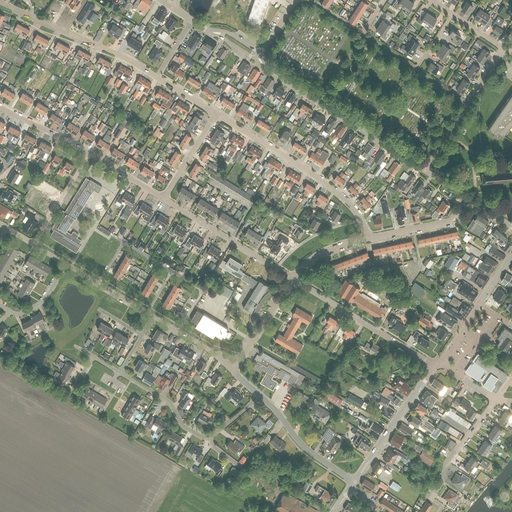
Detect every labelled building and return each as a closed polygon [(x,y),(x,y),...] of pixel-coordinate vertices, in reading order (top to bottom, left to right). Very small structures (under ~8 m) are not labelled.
[(73,0),(70,6),(76,10),(81,0),(73,0)] [(120,0),(125,3),(123,7),(126,8),(126,9),(128,10),(132,5),(129,3),(131,0),(120,0)] [(137,1),(133,5),(145,13),(152,3),(151,2),(152,1),(149,0),(141,0),(140,2),(137,1)] [(254,0),(249,16),(248,20),(251,21),(250,23),(255,25),(256,23),(261,24),(269,0),(254,0)] [(351,0),(350,0),(349,1),(354,5),(354,4),(358,6),(356,10),(355,10),(361,14),(364,9),(359,5),(359,4),(356,2),(351,0)] [(358,0),(361,1),(359,4),(359,5),(364,9),(368,4),(362,0),(358,0)] [(396,0),(395,0),(392,6),(397,10),(400,6),(403,8),(408,0),(400,0),(399,2),(396,0)] [(408,0),(403,8),(406,10),(404,13),(408,16),(412,11),(410,9),(414,3),(408,0)] [(117,4),(112,1),(109,6),(113,9),(117,4)] [(79,16),(78,18),(85,22),(87,18),(92,21),(96,14),(92,12),(95,6),(90,3),(88,2),(79,16)] [(471,4),(467,2),(462,10),(467,14),(469,10),(472,12),(477,5),(472,2),(471,4)] [(475,11),(475,12),(477,13),(474,18),(476,20),(477,19),(479,21),(485,13),(482,11),(484,8),(479,5),(475,11)] [(352,7),(351,9),(354,12),(352,15),(358,19),(361,14),(355,10),(356,10),(352,7)] [(156,16),(151,23),(155,25),(157,26),(159,23),(160,24),(167,13),(166,12),(167,11),(163,9),(162,10),(160,9),(156,16)] [(482,23),(481,23),(484,25),(492,12),(490,11),(488,14),(485,13),(479,21),(482,23)] [(420,16),(417,22),(421,25),(423,22),(426,24),(432,16),(426,12),(422,18),(420,16)] [(10,17),(5,15),(5,16),(0,13),(0,21),(2,22),(3,19),(5,20),(6,18),(9,19),(10,17)] [(349,13),(348,14),(351,17),(348,21),(354,25),(358,19),(352,15),(349,13)] [(432,16),(426,24),(429,26),(427,29),(432,32),(435,27),(433,25),(437,19),(432,16)] [(493,24),(496,26),(493,31),(499,35),(502,30),(500,28),(504,21),(498,17),(493,24)] [(171,31),(177,22),(171,18),(165,27),(171,31)] [(111,26),(108,32),(113,36),(113,35),(118,27),(119,27),(116,25),(117,23),(113,20),(109,25),(111,26)] [(383,20),(379,25),(388,31),(390,28),(393,30),(396,25),(390,21),(389,24),(383,20)] [(15,29),(14,32),(16,33),(18,30),(21,32),(24,27),(18,23),(15,28),(15,29)] [(379,25),(376,30),(382,34),(380,37),(385,40),(389,36),(386,34),(388,31),(379,25)] [(24,27),(21,32),(25,34),(23,37),(25,38),(27,35),(30,30),(24,27)] [(118,27),(113,35),(118,38),(121,33),(124,34),(127,29),(125,28),(123,30),(118,27)] [(456,33),(452,30),(448,35),(454,39),(452,42),(459,46),(462,41),(458,38),(460,35),(461,34),(457,32),(456,33)] [(137,41),(136,40),(133,38),(136,34),(134,33),(131,37),(132,37),(128,44),(133,47),(137,41)] [(35,39),(33,42),(35,44),(37,40),(40,42),(43,37),(37,34),(34,39),(35,39)] [(194,49),(200,40),(201,38),(195,34),(193,37),(192,37),(187,45),(188,46),(186,49),(191,52),(193,49),(194,49)] [(410,35),(407,39),(410,41),(408,44),(416,50),(420,44),(414,41),(415,38),(410,35)] [(133,47),(138,51),(143,44),(138,41),(141,38),(139,36),(136,40),(137,41),(133,47)] [(43,37),(40,42),(44,44),(42,48),(44,49),(46,46),(47,46),(50,41),(43,37)] [(211,51),(216,44),(207,38),(202,45),(211,51)] [(155,47),(149,57),(156,61),(163,52),(158,49),(160,47),(162,43),(156,40),(154,43),(157,45),(156,47),(155,47)] [(56,47),(54,50),(56,51),(58,48),(62,50),(64,45),(58,42),(55,46),(56,47)] [(403,45),(400,50),(405,53),(407,51),(413,55),(416,50),(408,44),(406,47),(403,45)] [(443,44),(440,49),(448,54),(450,51),(453,53),(456,48),(450,45),(449,47),(443,44)] [(64,45),(62,50),(65,52),(64,55),(66,56),(67,53),(68,53),(71,48),(64,45)] [(209,54),(211,51),(202,45),(200,49),(209,54)] [(481,45),(479,47),(483,50),(480,54),(487,58),(490,53),(484,48),(481,45)] [(222,60),(227,53),(226,52),(227,51),(223,48),(222,50),(221,49),(217,56),(222,60)] [(77,54),(75,57),(77,59),(79,55),(82,57),(85,53),(79,49),(76,54),(77,54)] [(440,49),(436,54),(442,58),(440,60),(446,64),(449,59),(446,57),(448,54),(440,49)] [(85,53),(82,57),(86,59),(84,63),(86,64),(88,61),(89,61),(91,56),(85,53)] [(474,56),(473,57),(476,60),(477,59),(483,63),(487,58),(480,54),(477,58),(474,56)] [(204,64),(207,59),(202,56),(199,61),(204,64)] [(212,56),(205,66),(207,68),(214,58),(212,56)] [(97,62),(96,65),(98,66),(100,63),(103,65),(106,60),(100,57),(97,61),(97,62)] [(194,62),(186,57),(183,62),(191,67),(194,62)] [(106,60),(103,65),(107,67),(105,70),(107,71),(109,68),(112,64),(106,60)] [(243,63),(238,70),(245,76),(251,68),(249,67),(250,66),(244,61),(243,63)] [(471,61),(469,63),(473,65),(470,69),(476,73),(480,68),(474,64),(474,63),(471,61)] [(174,63),(172,66),(169,71),(175,75),(178,70),(180,66),(174,63)] [(431,71),(431,72),(434,74),(435,73),(438,70),(440,72),(443,67),(438,64),(436,66),(430,63),(427,68),(431,71)] [(84,76),(89,68),(85,65),(83,69),(80,67),(78,71),(81,73),(81,74),(84,76)] [(122,74),(126,68),(120,65),(117,71),(116,70),(113,74),(117,76),(119,73),(122,74)] [(122,74),(126,76),(124,80),(128,82),(132,75),(130,74),(131,72),(126,68),(122,74)] [(255,82),(260,74),(259,73),(260,72),(256,69),(256,70),(254,69),(249,78),(255,82)] [(464,71),(463,73),(466,75),(467,75),(473,79),(476,73),(470,69),(467,73),(464,71)] [(181,79),(185,74),(178,70),(175,75),(181,79)] [(189,76),(186,80),(192,84),(195,79),(194,79),(196,76),(192,74),(190,73),(189,76)] [(195,79),(192,84),(198,88),(201,83),(199,82),(196,80),(198,77),(197,77),(196,76),(194,79),(195,79)] [(460,76),(459,78),(463,80),(460,84),(466,89),(470,83),(464,79),(460,76)] [(142,86),(145,80),(140,77),(134,86),(137,88),(139,84),(142,86)] [(274,80),(269,77),(262,86),(259,89),(267,94),(274,83),(273,82),(274,80)] [(251,85),(246,92),(251,95),(261,81),(259,79),(253,86),(251,85)] [(145,80),(142,86),(145,88),(143,91),(147,94),(151,87),(149,86),(151,84),(145,80)] [(206,87),(212,90),(215,85),(210,82),(206,87)] [(123,84),(119,91),(123,93),(128,87),(123,84)] [(454,86),(453,88),(456,91),(457,90),(463,94),(466,89),(460,84),(457,89),(454,86)] [(221,89),(215,85),(212,90),(218,94),(221,89)] [(10,91),(6,97),(12,100),(15,94),(12,92),(14,90),(16,88),(13,86),(12,89),(10,91)] [(205,86),(202,92),(208,96),(212,90),(206,87),(205,86)] [(281,97),(284,92),(278,87),(274,93),(275,93),(273,96),(276,98),(278,95),(281,97)] [(5,88),(1,94),(6,97),(10,91),(8,90),(5,88)] [(161,98),(165,92),(159,89),(155,96),(157,98),(158,96),(161,98)] [(218,94),(212,90),(208,96),(214,100),(218,94)] [(23,92),(19,98),(25,102),(28,96),(26,94),(23,92)] [(161,98),(164,100),(160,105),(161,105),(160,108),(165,111),(166,108),(167,109),(170,104),(173,98),(170,96),(165,92),(161,98)] [(292,104),(296,97),(294,95),(295,94),(292,92),(291,93),(290,92),(285,100),(283,104),(285,105),(287,101),(292,104)] [(223,97),(220,102),(226,105),(229,101),(228,100),(224,98),(226,95),(224,94),(222,97),(223,97)] [(511,94),(488,129),(494,133),(493,135),(495,136),(498,133),(503,137),(509,129),(511,126),(511,125),(511,94)] [(28,96),(25,102),(30,105),(33,99),(30,97),(28,96)] [(229,101),(226,105),(232,109),(235,104),(230,102),(232,99),(230,97),(228,100),(229,101)] [(281,98),(276,106),(278,108),(284,100),(281,98)] [(263,106),(254,100),(252,102),(258,106),(256,109),(260,112),(263,106)] [(44,105),(40,111),(45,114),(49,108),(46,107),(47,104),(48,104),(49,102),(48,102),(46,101),(45,103),(44,105)] [(181,110),(184,104),(179,101),(177,104),(175,102),(170,110),(175,113),(178,109),(181,110)] [(38,102),(35,108),(40,111),(44,105),(41,103),(38,102)] [(242,117),(246,112),(249,106),(243,103),(236,114),(242,117)] [(301,117),(308,107),(303,103),(299,109),(301,111),(298,115),(301,117)] [(182,114),(185,115),(190,108),(184,104),(181,110),(183,112),(182,114)] [(63,106),(61,110),(54,123),(59,126),(63,120),(60,118),(63,112),(68,115),(71,111),(63,106)] [(308,107),(301,117),(304,119),(305,117),(305,116),(306,114),(309,116),(313,110),(308,107)] [(61,110),(59,109),(55,115),(52,113),(48,119),(54,123),(61,110)] [(249,121),(254,114),(252,113),(252,112),(248,109),(247,112),(246,112),(242,117),(249,121)] [(320,115),(320,116),(316,113),(312,120),(321,125),(325,118),(320,115)] [(71,131),(81,115),(81,114),(79,119),(76,117),(72,124),(69,122),(66,128),(71,131)] [(80,128),(77,127),(80,121),(82,122),(85,117),(81,115),(71,131),(76,135),(80,128)] [(189,117),(188,119),(192,121),(192,120),(199,125),(200,123),(202,119),(200,118),(195,115),(193,119),(189,117)] [(259,119),(256,124),(262,127),(264,123),(260,120),(262,117),(260,116),(258,119),(259,119)] [(329,134),(336,123),(335,122),(336,121),(332,118),(332,119),(330,118),(323,129),(329,134)] [(264,123),(262,127),(268,131),(270,127),(266,124),(268,121),(266,119),(264,123)] [(186,122),(185,124),(187,126),(186,128),(192,132),(194,129),(195,130),(199,125),(192,120),(192,121),(190,124),(186,122)] [(128,121),(124,127),(130,131),(134,125),(128,121)] [(340,137),(345,129),(344,129),(345,127),(341,125),(340,124),(331,137),(334,139),(336,135),(340,137)] [(86,139),(94,127),(91,125),(89,129),(89,128),(87,131),(85,130),(81,136),(86,139)] [(11,137),(16,129),(10,126),(7,132),(9,133),(7,138),(10,140),(11,137)] [(224,134),(227,137),(230,132),(223,129),(219,126),(214,134),(221,139),(222,137),(224,134)] [(96,136),(93,134),(96,128),(94,127),(86,139),(92,142),(96,136)] [(11,137),(10,140),(13,141),(14,139),(13,139),(15,136),(18,138),(21,132),(16,129),(11,137)] [(118,129),(113,136),(117,138),(122,131),(118,129)] [(286,129),(279,139),(285,143),(292,132),(286,129)] [(311,135),(316,138),(319,133),(314,130),(311,135)] [(159,131),(156,136),(161,139),(164,134),(159,131)] [(340,143),(337,146),(341,148),(342,146),(343,147),(346,142),(349,143),(349,144),(355,136),(354,135),(355,134),(350,131),(350,132),(349,131),(343,139),(340,143)] [(183,132),(182,134),(185,136),(183,140),(188,143),(192,137),(187,134),(186,134),(183,132)] [(25,149),(31,136),(26,134),(22,140),(25,141),(22,148),(25,149)] [(101,148),(109,136),(106,134),(103,140),(100,139),(96,145),(101,148)] [(214,134),(211,140),(212,141),(211,143),(216,147),(217,144),(220,140),(224,142),(225,140),(222,137),(221,139),(214,134)] [(226,152),(224,155),(226,157),(227,157),(230,152),(239,138),(233,135),(229,141),(233,143),(231,147),(230,146),(227,151),(226,152)] [(31,136),(25,149),(27,151),(30,144),(33,146),(37,139),(31,136)] [(108,143),(109,141),(111,137),(109,136),(101,148),(106,151),(110,145),(108,143)] [(227,157),(225,160),(228,162),(236,149),(236,148),(237,146),(240,148),(244,141),(239,138),(230,152),(227,157)] [(295,141),(292,146),(297,150),(300,145),(296,142),(298,139),(296,138),(294,141),(295,141)] [(125,142),(121,140),(119,143),(121,143),(117,149),(114,148),(111,153),(116,157),(125,142)] [(178,141),(177,143),(180,145),(179,146),(184,149),(188,143),(183,140),(181,143),(178,141)] [(40,157),(47,144),(41,141),(38,148),(40,149),(37,156),(40,157)] [(125,154),(122,152),(125,147),(127,148),(129,145),(125,142),(116,157),(121,160),(125,154)] [(300,145),(297,150),(303,153),(306,149),(302,146),(304,143),(302,142),(300,145)] [(16,146),(9,143),(7,148),(13,152),(16,146)] [(368,143),(360,154),(365,157),(367,159),(366,161),(370,164),(374,158),(370,156),(370,155),(371,155),(375,150),(373,148),(374,147),(368,143)] [(52,147),(47,144),(40,157),(43,159),(47,152),(49,153),(52,147)] [(207,146),(203,152),(208,155),(210,151),(213,153),(214,151),(211,149),(207,146)] [(253,156),(257,150),(252,146),(247,153),(253,156)] [(131,166),(140,151),(133,147),(130,152),(135,154),(132,159),(129,157),(126,163),(131,166)] [(172,152),(170,155),(172,157),(173,157),(177,159),(181,154),(176,151),(173,149),(172,151),(172,152)] [(312,153),(309,158),(315,162),(322,151),(318,149),(315,154),(312,153)] [(257,150),(253,156),(259,160),(263,153),(257,150)] [(322,151),(315,162),(321,166),(325,161),(329,154),(322,150),(322,151)] [(140,151),(131,166),(136,169),(143,158),(138,155),(140,151)] [(203,152),(199,158),(204,161),(207,162),(209,160),(206,158),(208,155),(203,152)] [(385,154),(381,152),(380,153),(379,152),(373,160),(372,162),(374,164),(375,162),(379,165),(385,157),(384,156),(385,154)] [(358,157),(355,154),(352,153),(349,158),(354,162),(358,157)] [(9,154),(5,160),(11,163),(15,157),(9,154)] [(59,164),(62,159),(56,154),(52,160),(53,160),(51,163),(54,165),(56,162),(59,164)] [(167,158),(166,160),(169,162),(174,165),(177,159),(173,157),(172,157),(170,160),(167,158)] [(272,168),(276,161),(270,158),(266,164),(272,168)] [(23,171),(26,165),(20,161),(16,166),(23,171)] [(70,171),(73,166),(67,161),(64,167),(62,170),(60,169),(58,173),(63,176),(66,172),(65,172),(67,169),(70,171)] [(158,163),(157,162),(154,161),(153,163),(151,166),(151,167),(149,169),(145,175),(151,178),(155,172),(152,171),(155,166),(156,167),(158,163)] [(268,175),(270,171),(272,168),(266,164),(267,162),(266,161),(263,166),(266,168),(261,176),(265,178),(268,175)] [(272,168),(274,169),(277,171),(281,165),(276,161),(272,168)] [(219,168),(210,162),(207,166),(217,172),(219,168)] [(386,180),(390,182),(401,167),(400,166),(400,165),(396,162),(396,163),(395,162),(388,172),(391,174),(386,180)] [(196,163),(192,169),(197,172),(199,169),(202,170),(204,169),(201,166),(196,163)] [(145,175),(149,169),(144,166),(140,172),(145,175)] [(162,184),(170,171),(162,166),(160,169),(161,170),(158,174),(159,175),(156,180),(162,184)] [(379,166),(373,175),(377,177),(383,169),(379,166)] [(511,168),(482,172),(481,171),(480,172),(482,172),(483,181),(482,183),(483,182),(511,179),(511,168)] [(192,169),(189,175),(194,178),(197,179),(198,177),(195,175),(197,172),(192,169)] [(18,185),(20,181),(17,179),(20,174),(13,170),(7,180),(14,184),(14,183),(18,185)] [(290,170),(286,177),(291,180),(295,173),(290,170)] [(337,174),(333,179),(337,182),(344,173),(342,172),(339,176),(337,174)] [(291,180),(289,183),(293,185),(293,184),(294,182),(297,183),(301,177),(295,173),(291,180)] [(344,173),(337,182),(342,185),(345,181),(343,179),(346,175),(344,173)] [(401,179),(397,185),(396,184),(393,188),(398,191),(400,188),(404,191),(407,187),(408,188),(415,177),(410,174),(405,182),(401,179)] [(270,183),(274,186),(279,179),(274,176),(270,183)] [(39,178),(35,185),(51,195),(56,189),(39,178)] [(54,230),(50,236),(77,253),(81,245),(79,244),(82,241),(77,237),(72,234),(67,231),(74,219),(76,220),(93,192),(92,192),(93,190),(98,193),(102,187),(90,180),(89,180),(86,178),(85,180),(79,189),(76,194),(78,195),(74,200),(73,199),(72,200),(71,202),(73,203),(70,208),(68,207),(65,212),(62,211),(54,225),(52,229),(54,230)] [(415,188),(412,192),(416,194),(412,199),(416,202),(423,192),(420,191),(424,185),(419,181),(414,187),(415,188)] [(188,191),(187,190),(183,188),(186,184),(184,182),(181,187),(182,187),(178,193),(184,197),(188,191)] [(196,183),(194,182),(193,182),(190,186),(187,190),(188,191),(184,197),(190,200),(194,194),(190,192),(194,185),(195,185),(196,183)] [(351,185),(347,189),(350,193),(358,185),(356,183),(353,187),(351,185)] [(295,185),(291,192),(295,194),(299,188),(295,185)] [(358,185),(350,193),(354,196),(358,192),(356,190),(360,186),(358,185)] [(311,186),(305,195),(307,196),(310,192),(312,194),(315,188),(311,186)] [(420,203),(424,198),(429,201),(431,198),(430,197),(432,194),(431,193),(432,191),(429,189),(428,190),(426,189),(421,196),(417,201),(420,203)] [(10,190),(8,193),(4,191),(3,191),(2,193),(2,194),(1,197),(10,202),(12,199),(15,200),(19,195),(10,190)] [(126,203),(131,195),(126,192),(123,196),(121,195),(117,201),(122,204),(123,201),(126,203)] [(200,198),(196,204),(202,208),(206,201),(205,201),(202,199),(204,195),(202,194),(200,198)] [(131,195),(126,203),(128,204),(126,208),(128,209),(135,198),(131,195)] [(206,201),(202,208),(208,211),(212,205),(211,205),(207,203),(211,196),(209,195),(209,196),(208,198),(205,201),(206,201)] [(363,197),(359,201),(362,205),(370,197),(369,195),(365,199),(363,197)] [(324,196),(318,206),(320,207),(323,203),(325,204),(328,199),(324,196)] [(370,197),(362,205),(366,208),(370,204),(369,203),(372,199),(370,197)] [(212,205),(208,211),(214,215),(218,209),(213,206),(216,202),(214,201),(211,205),(212,205)] [(444,213),(449,206),(443,201),(438,208),(436,211),(440,214),(442,211),(444,213)] [(143,213),(148,206),(143,203),(140,207),(138,205),(133,212),(138,215),(140,212),(143,213)] [(0,205),(0,214),(4,217),(5,218),(6,218),(8,218),(8,217),(10,214),(10,215),(12,212),(8,210),(0,205)] [(143,218),(148,222),(153,214),(150,213),(152,208),(148,206),(143,213),(145,215),(143,218)] [(419,220),(417,212),(419,212),(422,208),(419,206),(412,208),(413,213),(411,214),(413,221),(419,220)] [(222,212),(218,218),(224,222),(228,215),(227,215),(223,213),(226,208),(224,207),(221,211),(222,212)] [(396,217),(396,220),(397,220),(398,224),(404,223),(403,216),(406,215),(404,208),(398,210),(399,216),(396,216),(396,217)] [(336,221),(340,215),(334,211),(334,212),(332,210),(330,214),(332,215),(330,218),(336,221)] [(13,211),(10,216),(16,219),(19,214),(13,211)] [(228,215),(224,222),(230,225),(234,219),(233,219),(233,218),(229,216),(232,212),(230,211),(227,215),(228,215)] [(35,217),(28,213),(26,216),(29,218),(26,224),(25,224),(23,227),(23,228),(31,233),(34,227),(35,228),(38,223),(33,220),(35,217)] [(160,224),(165,216),(160,213),(158,217),(157,216),(155,216),(151,223),(155,226),(157,222),(160,224)] [(316,229),(320,222),(318,220),(319,217),(314,214),(311,219),(313,220),(310,225),(316,229)] [(467,228),(479,236),(488,222),(477,214),(474,220),(473,219),(467,228)] [(234,219),(230,225),(236,229),(240,223),(235,220),(237,216),(235,215),(233,218),(233,219),(234,219)] [(375,226),(382,225),(380,215),(376,216),(376,219),(374,220),(375,226)] [(167,223),(170,219),(165,216),(160,224),(163,226),(161,228),(166,231),(169,225),(167,223)] [(293,233),(295,235),(300,238),(303,232),(300,230),(302,228),(297,225),(295,223),(293,227),(296,228),(293,233)] [(177,235),(182,227),(177,224),(175,228),(172,227),(169,233),(174,236),(175,234),(177,235)] [(109,236),(111,233),(100,226),(98,230),(109,236)] [(182,227),(177,235),(180,236),(178,240),(182,242),(187,235),(184,234),(187,230),(182,227)] [(250,239),(257,228),(256,227),(253,231),(248,228),(244,234),(248,236),(247,238),(250,239)] [(257,228),(250,239),(253,241),(254,240),(258,242),(262,236),(257,233),(259,229),(257,228)] [(496,229),(492,233),(496,237),(493,240),(495,242),(496,241),(498,239),(497,238),(501,233),(496,229)] [(457,231),(451,233),(452,238),(457,237),(458,240),(460,240),(459,236),(458,237),(457,231)] [(451,233),(444,234),(445,239),(446,239),(450,238),(451,242),(453,242),(453,241),(452,238),(451,233)] [(498,239),(496,241),(501,246),(502,245),(506,240),(508,239),(501,233),(497,238),(498,239)] [(444,234),(438,235),(439,241),(444,240),(444,243),(446,243),(447,243),(446,239),(445,239),(444,234)] [(194,245),(199,238),(195,235),(192,239),(190,238),(185,245),(190,248),(192,244),(194,245)] [(438,235),(431,237),(432,242),(433,242),(437,241),(438,245),(440,244),(439,241),(438,235)] [(287,244),(289,241),(281,236),(276,244),(269,240),(267,244),(272,247),(270,250),(273,252),(272,253),(275,255),(276,253),(277,254),(281,248),(279,247),(282,242),(287,244)] [(431,237),(425,238),(426,244),(431,243),(431,246),(434,246),(433,242),(432,242),(431,237)] [(197,251),(199,252),(200,253),(204,246),(201,245),(204,241),(199,238),(194,245),(199,248),(197,251)] [(425,238),(418,240),(419,245),(424,244),(425,247),(427,247),(426,244),(425,238)] [(139,240),(136,245),(139,247),(140,246),(144,248),(146,245),(142,243),(143,243),(139,240)] [(504,247),(502,250),(506,253),(511,244),(508,242),(507,241),(506,240),(502,245),(504,247)] [(412,241),(406,242),(407,248),(411,247),(414,256),(417,256),(416,251),(415,251),(415,250),(414,250),(413,246),(412,241)] [(406,242),(399,244),(400,249),(401,249),(405,248),(406,252),(408,251),(407,248),(406,242)] [(401,249),(400,249),(399,244),(393,245),(394,251),(394,250),(398,250),(399,253),(401,252),(401,249)] [(202,255),(207,258),(209,255),(211,256),(212,256),(216,248),(212,245),(209,249),(209,250),(206,249),(202,255)] [(394,250),(394,251),(393,245),(386,246),(387,252),(388,252),(392,251),(393,254),(395,254),(394,250)] [(10,246),(7,251),(15,255),(16,255),(18,252),(20,253),(21,251),(19,250),(18,250),(10,246)] [(386,246),(380,248),(381,253),(386,252),(387,260),(390,260),(388,252),(387,252),(386,246)] [(212,256),(211,256),(214,258),(216,259),(221,251),(216,248),(212,256)] [(380,248),(373,249),(374,255),(379,254),(381,264),(383,263),(381,253),(380,248)] [(490,254),(502,261),(505,256),(492,248),(488,253),(490,254)] [(7,251),(4,256),(12,261),(13,260),(15,257),(17,259),(18,256),(16,255),(15,255),(7,251)] [(367,253),(361,255),(363,260),(368,258),(369,262),(370,264),(372,264),(371,261),(370,257),(369,257),(367,253)] [(454,264),(457,258),(450,254),(444,264),(451,269),(454,264)] [(470,256),(467,261),(471,264),(475,257),(471,254),(470,256)] [(126,255),(123,260),(129,264),(132,259),(126,255)] [(365,263),(363,260),(361,255),(355,257),(357,262),(361,261),(362,264),(365,263)] [(4,256),(1,261),(9,266),(10,265),(11,262),(14,264),(15,262),(13,260),(12,261),(4,256)] [(30,256),(25,264),(29,266),(28,269),(30,270),(31,267),(36,259),(30,256)] [(493,269),(495,271),(498,266),(496,265),(497,263),(486,256),(483,261),(479,268),(478,269),(489,276),(493,269)] [(165,257),(163,261),(169,265),(172,261),(165,257)] [(223,260),(217,270),(221,272),(223,268),(239,278),(240,277),(242,278),(241,280),(245,274),(238,270),(242,264),(230,257),(227,262),(223,260)] [(357,262),(355,257),(348,259),(350,265),(351,265),(355,263),(356,266),(358,266),(358,265),(357,262)] [(465,270),(462,275),(483,287),(489,278),(485,275),(485,274),(481,272),(480,273),(468,265),(457,258),(454,264),(458,266),(465,270)] [(36,259),(31,267),(34,269),(33,271),(35,273),(36,271),(36,270),(41,262),(36,259)] [(352,268),(351,265),(350,265),(348,259),(342,262),(344,267),(345,267),(349,265),(350,268),(352,268)] [(123,260),(120,265),(126,269),(129,264),(123,260)] [(1,261),(0,262),(0,267),(6,271),(8,268),(11,269),(12,267),(10,265),(9,266),(1,261)] [(36,270),(36,271),(39,272),(38,275),(40,276),(42,274),(41,274),(46,265),(41,262),(36,270)] [(212,262),(208,269),(212,271),(216,265),(212,262)] [(344,267),(342,262),(336,264),(338,269),(339,269),(343,268),(346,275),(348,275),(345,267),(344,267)] [(340,272),(339,269),(338,269),(336,264),(330,266),(332,272),(336,270),(338,273),(340,272)] [(41,274),(42,274),(45,276),(43,278),(46,279),(47,277),(51,268),(46,265),(41,274)] [(120,265),(117,271),(123,274),(126,269),(120,265)] [(0,267),(0,274),(3,276),(5,273),(8,274),(9,272),(6,271),(0,267)] [(117,271),(114,276),(120,279),(123,274),(117,271)] [(150,273),(149,276),(151,277),(157,280),(160,275),(154,272),(153,275),(150,273)] [(511,289),(511,276),(506,273),(501,281),(504,282),(503,283),(511,289)] [(245,274),(241,280),(251,285),(250,287),(254,289),(243,308),(252,313),(268,286),(265,284),(265,283),(264,282),(263,283),(260,281),(259,282),(245,274)] [(151,277),(148,282),(154,286),(157,280),(151,277)] [(22,281),(21,283),(23,284),(24,284),(32,289),(35,283),(27,278),(24,282),(22,281)] [(448,278),(442,286),(453,293),(453,292),(471,304),(475,298),(475,297),(478,292),(473,289),(473,288),(463,281),(460,287),(458,286),(458,285),(448,278)] [(360,288),(346,279),(337,293),(352,302),(378,318),(380,315),(383,317),(387,310),(388,309),(385,307),(384,308),(381,307),(381,308),(378,307),(380,304),(362,293),(361,294),(358,292),(360,288)] [(148,282),(145,287),(151,291),(154,286),(148,282)] [(419,296),(424,288),(415,282),(410,290),(419,296)] [(19,286),(18,288),(20,290),(20,289),(29,294),(32,289),(24,284),(23,284),(21,287),(19,286)] [(175,284),(172,289),(178,293),(181,288),(175,284)] [(145,287),(142,292),(148,296),(151,291),(145,287)] [(16,291),(15,293),(17,295),(17,294),(26,299),(29,294),(20,289),(20,290),(18,293),(16,291)] [(172,289),(169,294),(175,298),(178,293),(172,289)] [(501,303),(507,295),(499,290),(493,298),(494,298),(493,299),(494,302),(497,301),(497,300),(501,303)] [(169,294),(166,300),(172,303),(175,298),(169,294)] [(466,312),(470,305),(463,300),(461,302),(454,298),(451,303),(456,307),(457,305),(459,307),(466,312)] [(169,308),(172,303),(166,300),(163,305),(164,306),(163,309),(167,311),(168,311),(169,310),(169,308)] [(398,308),(402,311),(406,304),(402,301),(398,308)] [(466,312),(459,307),(457,309),(455,308),(455,307),(449,303),(445,309),(454,316),(455,315),(461,319),(466,312)] [(292,318),(294,319),(283,336),(279,334),(275,340),(298,354),(303,345),(292,338),(302,321),(308,324),(312,316),(297,307),(292,315),(293,316),(292,318)] [(195,323),(193,326),(213,338),(215,335),(222,339),(223,336),(225,338),(229,332),(227,330),(228,328),(204,313),(203,314),(197,310),(191,320),(195,323)] [(39,314),(35,316),(42,329),(44,328),(41,323),(44,321),(40,312),(38,313),(39,314)] [(458,322),(453,319),(445,313),(443,315),(440,313),(436,320),(446,327),(448,327),(452,330),(458,322)] [(421,317),(430,323),(432,320),(423,314),(421,317)] [(30,317),(31,318),(35,326),(37,324),(40,330),(42,329),(35,316),(32,317),(32,316),(30,317)] [(335,327),(339,321),(330,316),(326,321),(329,322),(326,327),(330,329),(333,325),(335,327)] [(400,331),(404,326),(397,321),(398,319),(393,316),(389,322),(392,323),(393,323),(395,324),(393,327),(400,331)] [(433,325),(430,323),(421,317),(417,322),(430,330),(433,325)] [(30,320),(26,322),(33,335),(35,334),(33,329),(35,328),(35,326),(31,318),(29,319),(30,320)] [(23,322),(21,323),(26,332),(28,331),(31,336),(33,335),(26,322),(23,323),(23,322)] [(102,335),(107,326),(101,322),(97,329),(100,331),(99,333),(102,335)] [(102,340),(104,336),(105,334),(109,336),(113,329),(107,326),(102,335),(99,339),(102,340)] [(352,337),(355,332),(347,326),(344,331),(346,333),(343,337),(347,340),(350,335),(352,337)] [(443,340),(448,333),(440,327),(436,332),(439,334),(437,336),(443,340)] [(511,333),(504,328),(498,337),(498,338),(500,339),(496,344),(506,351),(510,346),(509,345),(511,340),(511,333)] [(165,341),(168,336),(163,333),(157,329),(153,337),(159,341),(161,337),(163,338),(163,339),(165,341)] [(416,331),(413,336),(416,338),(415,340),(418,342),(426,347),(430,342),(422,337),(421,337),(418,335),(419,333),(416,331)] [(116,346),(123,335),(117,332),(113,339),(116,341),(114,344),(116,346)] [(123,335),(116,346),(119,347),(121,343),(124,346),(128,339),(123,335)] [(112,341),(106,338),(103,345),(108,348),(112,341)] [(158,350),(161,346),(155,342),(153,345),(149,343),(145,350),(151,354),(154,348),(158,350)] [(376,352),(380,347),(373,343),(371,346),(369,345),(370,344),(367,342),(363,348),(368,351),(370,348),(376,352)] [(184,358),(188,350),(183,347),(181,350),(176,347),(172,355),(182,361),(184,358)] [(162,348),(159,354),(166,358),(170,352),(162,348)] [(188,350),(184,358),(186,359),(185,362),(190,365),(193,360),(190,358),(193,353),(188,350)] [(257,363),(254,369),(260,372),(262,370),(267,372),(260,383),(273,391),(278,382),(272,379),(275,374),(294,385),(300,374),(263,352),(260,357),(257,355),(255,360),(256,362),(257,363)] [(496,393),(508,375),(479,355),(467,373),(496,393)] [(75,367),(71,364),(72,361),(67,358),(65,361),(67,361),(65,364),(60,362),(59,364),(71,371),(73,368),(74,369),(75,367)] [(146,368),(148,365),(145,364),(145,363),(139,360),(135,367),(141,371),(143,367),(146,368)] [(201,361),(200,363),(196,369),(201,372),(206,364),(201,361)] [(319,382),(321,379),(290,363),(289,365),(319,382)] [(58,365),(63,368),(61,371),(62,372),(70,376),(71,375),(70,374),(71,371),(59,364),(58,365)] [(155,366),(154,369),(152,371),(153,372),(152,375),(155,377),(160,369),(155,366)] [(56,371),(55,373),(68,381),(69,378),(70,378),(71,377),(70,376),(62,372),(61,374),(56,371)] [(55,373),(54,375),(58,378),(57,381),(66,386),(67,385),(66,384),(68,381),(55,373)] [(144,376),(143,378),(145,379),(152,383),(155,378),(147,373),(144,376)] [(158,375),(154,382),(158,385),(164,389),(167,384),(168,385),(170,382),(174,384),(178,377),(172,373),(171,375),(168,379),(164,376),(163,376),(162,378),(158,375)] [(216,385),(222,377),(216,373),(211,379),(208,377),(204,383),(208,385),(210,381),(216,385)] [(393,384),(391,386),(394,388),(400,393),(401,392),(407,396),(410,391),(408,390),(410,386),(407,384),(407,383),(398,377),(393,384)] [(440,392),(444,386),(434,379),(430,384),(436,388),(436,390),(440,392)] [(87,388),(82,396),(86,398),(85,400),(84,401),(86,403),(88,400),(87,399),(92,391),(87,388)] [(237,403),(243,397),(239,394),(240,394),(235,389),(232,393),(229,391),(224,397),(228,401),(231,398),(237,403)] [(183,398),(179,404),(187,409),(188,409),(190,407),(189,406),(187,405),(191,399),(193,397),(193,395),(184,390),(180,396),(183,398)] [(435,403),(439,397),(432,393),(427,390),(423,395),(435,403)] [(92,391),(87,399),(88,400),(91,401),(89,405),(91,406),(93,403),(92,402),(97,394),(92,391)] [(327,391),(324,397),(338,406),(342,400),(327,391)] [(388,395),(386,397),(391,401),(399,406),(403,399),(395,394),(393,396),(392,396),(388,393),(388,395)] [(92,402),(93,403),(96,404),(94,407),(96,408),(96,409),(98,406),(97,405),(102,397),(97,394),(92,402)] [(356,398),(349,394),(346,399),(353,403),(356,398)] [(133,395),(130,400),(138,404),(141,399),(133,395)] [(304,395),(300,401),(306,405),(310,399),(304,395)] [(431,408),(435,403),(423,395),(419,399),(425,404),(425,403),(431,408)] [(381,396),(377,402),(381,404),(383,406),(380,409),(382,410),(380,412),(389,418),(395,410),(387,405),(389,402),(381,396)] [(97,405),(98,406),(101,407),(99,411),(101,412),(103,408),(102,408),(104,408),(105,406),(104,405),(107,400),(102,397),(97,405)] [(325,422),(330,414),(317,406),(320,401),(315,398),(310,407),(313,409),(310,413),(325,422)] [(357,398),(354,403),(361,407),(364,402),(357,398)] [(467,411),(471,405),(463,399),(461,402),(456,398),(453,403),(458,407),(459,405),(467,411)] [(130,400),(127,405),(135,409),(137,410),(138,408),(137,407),(138,404),(130,400)] [(446,400),(442,406),(446,408),(450,403),(446,400)] [(416,408),(415,409),(419,413),(419,414),(421,416),(420,417),(421,417),(427,421),(429,418),(423,415),(427,409),(418,403),(418,404),(417,403),(415,406),(416,407),(415,407),(416,408)] [(132,414),(135,409),(127,405),(124,409),(132,414)] [(197,420),(200,421),(205,425),(207,421),(210,423),(213,419),(210,417),(209,418),(200,412),(202,409),(199,407),(195,414),(199,416),(197,420)] [(503,407),(501,409),(505,412),(502,415),(502,416),(508,420),(511,415),(506,411),(506,410),(503,407)] [(132,414),(124,409),(121,414),(132,421),(135,416),(132,414)] [(471,409),(466,416),(472,420),(477,413),(471,409)] [(427,429),(432,433),(430,435),(435,439),(441,430),(436,427),(435,426),(432,424),(427,421),(421,417),(419,419),(410,413),(406,419),(417,427),(419,425),(426,430),(427,429)] [(499,413),(498,415),(501,417),(498,421),(504,425),(508,420),(502,416),(502,415),(499,413)] [(156,419),(154,418),(151,416),(145,426),(150,429),(151,428),(153,424),(158,427),(156,429),(160,432),(166,423),(157,418),(156,419)] [(269,419),(265,423),(258,416),(251,424),(259,432),(266,424),(267,426),(266,427),(269,429),(274,423),(269,419)] [(373,431),(373,430),(374,430),(380,434),(384,427),(374,420),(370,426),(371,427),(370,428),(368,427),(370,428),(373,431)] [(492,422),(491,424),(494,426),(492,430),(498,435),(502,429),(496,425),(492,422)] [(408,437),(413,430),(401,423),(397,430),(408,437)] [(368,446),(371,442),(367,439),(367,438),(362,435),(356,431),(358,429),(355,427),(351,432),(354,434),(355,433),(358,435),(353,443),(359,447),(359,446),(365,450),(368,446)] [(379,434),(373,430),(373,431),(370,428),(368,427),(367,429),(372,433),(370,436),(376,440),(379,434)] [(489,427),(487,429),(491,432),(488,436),(494,440),(498,435),(492,430),(489,427)] [(328,428),(321,438),(326,441),(322,446),(326,448),(333,453),(341,441),(330,434),(332,431),(328,428)] [(177,444),(181,437),(173,432),(168,439),(177,444)] [(395,433),(389,442),(399,449),(401,445),(400,444),(401,442),(402,441),(404,438),(401,436),(400,437),(395,433)] [(268,435),(262,442),(265,444),(271,437),(268,435)] [(280,451),(286,444),(282,441),(282,442),(275,436),(270,442),(280,451)] [(482,437),(481,439),(484,441),(482,444),(482,445),(488,449),(491,444),(485,440),(486,440),(482,437)] [(236,445),(233,443),(230,441),(226,446),(235,453),(238,449),(241,451),(244,446),(239,442),(236,445)] [(412,442),(410,445),(409,447),(420,454),(417,460),(429,467),(435,457),(423,450),(424,449),(412,442)] [(479,442),(477,444),(481,446),(478,451),(484,455),(488,449),(482,445),(482,444),(479,442)] [(179,445),(175,453),(179,455),(183,448),(179,445)] [(203,450),(200,449),(199,448),(198,449),(193,445),(189,452),(198,457),(196,461),(200,463),(203,457),(200,455),(203,450)] [(392,451),(389,449),(386,454),(395,460),(398,454),(392,451)] [(468,453),(467,455),(470,458),(468,462),(474,466),(478,461),(471,457),(472,456),(468,453)] [(387,462),(392,464),(395,460),(386,454),(383,459),(387,462)] [(243,464),(247,458),(243,455),(239,462),(243,464)] [(216,472),(215,473),(219,476),(223,471),(219,468),(222,464),(218,462),(217,462),(212,458),(207,465),(216,472)] [(483,460),(480,464),(486,469),(489,464),(483,460)] [(376,461),(371,468),(379,474),(382,470),(379,469),(381,466),(385,469),(387,466),(381,461),(379,463),(376,461)] [(461,463),(460,465),(464,468),(464,467),(470,471),(474,466),(468,462),(465,466),(461,463)] [(459,488),(463,482),(466,485),(470,479),(463,474),(461,477),(457,474),(451,482),(459,488)] [(371,491),(375,485),(365,478),(360,485),(371,491)] [(393,481),(389,487),(396,491),(396,490),(399,486),(393,481)] [(307,482),(302,489),(307,493),(312,485),(307,482)] [(330,505),(336,496),(331,493),(318,485),(315,490),(321,494),(319,498),(330,505)] [(456,503),(460,496),(449,489),(447,493),(447,492),(443,498),(447,501),(447,500),(449,501),(447,505),(454,509),(457,503),(456,503)] [(316,511),(317,511),(284,493),(274,511),(316,511)] [(383,498),(379,504),(386,508),(390,503),(383,498)] [(427,502),(422,509),(426,511),(427,511),(432,505),(427,502)] [(361,511),(360,511),(361,511),(348,503),(343,510),(347,511),(361,511)] [(390,503),(386,508),(391,511),(393,511),(397,508),(390,503)]
